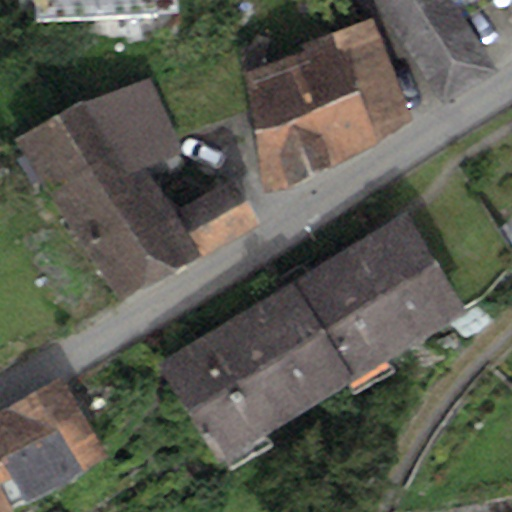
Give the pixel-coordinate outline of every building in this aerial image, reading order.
[(161,0),(34,0),(36,20),(162,12),(161,0)] [(376,0),(444,104),(495,70),(463,16),(489,0),(376,0)] [(372,21),(267,65),(242,74),(250,108),(265,194),(292,189),(413,119),(372,21)] [(248,47),(149,80),(175,136),(250,108),(242,74),(267,65),(266,50),(271,40),(255,34),(248,47)] [(234,180),(175,213),(146,170),(183,154),(175,136),(149,80),(85,102),(15,143),(119,302),(260,224),(234,180)] [(405,213),(157,362),(219,463),(466,313),(405,213)] [(65,376),(0,410),(0,511),(10,511),(9,508),(108,456),(65,376)] [(511,511),(511,488),(457,511),(511,511)]
